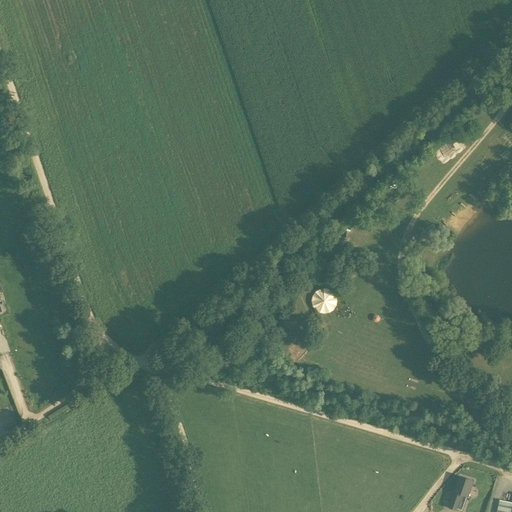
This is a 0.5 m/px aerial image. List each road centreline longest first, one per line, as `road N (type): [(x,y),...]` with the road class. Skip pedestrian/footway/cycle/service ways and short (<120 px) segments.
road 1 (track): [(139,362),(112,345),(87,313),(0,58)]
road 2 (track): [(0,442),(139,362),(259,252)]
road 3 (track): [(259,252),(456,77)]
road 4 (track): [(459,454),(253,392)]
road 5 (track): [(199,511),(193,465),(170,405),(139,362)]
